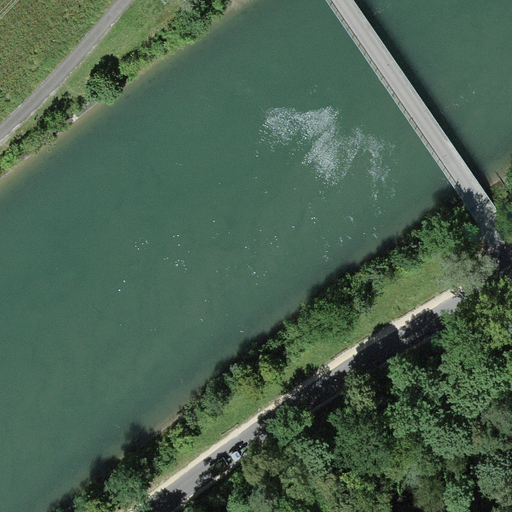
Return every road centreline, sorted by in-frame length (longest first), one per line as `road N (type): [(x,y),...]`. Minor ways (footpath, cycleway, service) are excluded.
road 1 (unclassified): [(511,267),(236,443),(147,511)]
road 2 (unclassified): [(336,0),(511,258)]
road 3 (residential): [(0,132),(122,0)]
